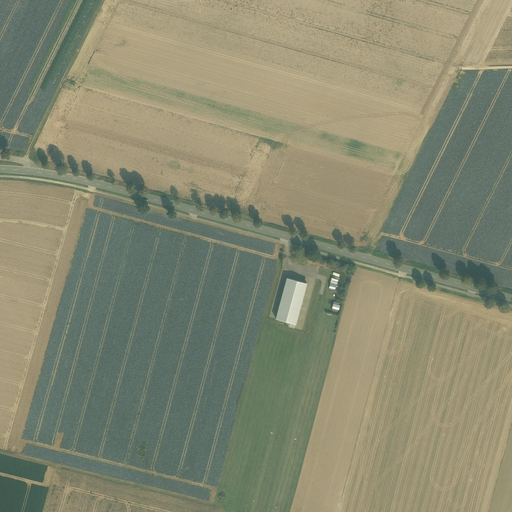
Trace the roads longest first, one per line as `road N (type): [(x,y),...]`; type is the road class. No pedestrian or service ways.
road 1 (secondary): [(0,169),(92,183),(511,299)]
road 2 (track): [(0,451),(212,504)]
road 3 (track): [(103,0),(24,162)]
